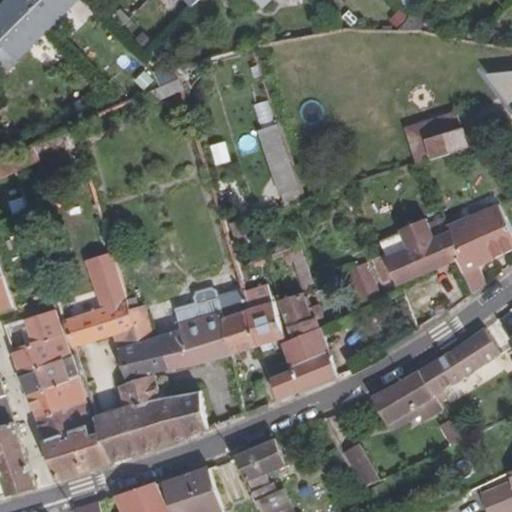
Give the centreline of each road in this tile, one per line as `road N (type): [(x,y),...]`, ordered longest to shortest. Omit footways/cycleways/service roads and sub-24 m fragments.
road 1 (tertiary): [(56,497),(344,392),(511,292)]
road 2 (unknown): [(56,497),(0,345)]
